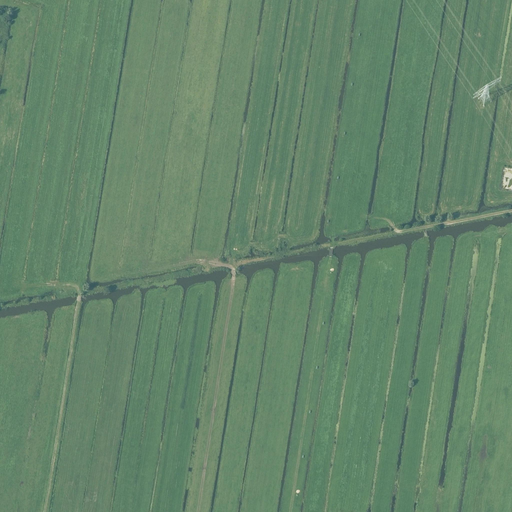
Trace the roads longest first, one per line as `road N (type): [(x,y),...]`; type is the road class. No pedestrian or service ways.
road 1 (track): [(370,0),(290,511)]
road 2 (track): [(198,511),(230,264),(277,0)]
road 3 (track): [(15,278),(72,284),(77,295),(44,511)]
road 4 (track): [(317,247),(35,300)]
